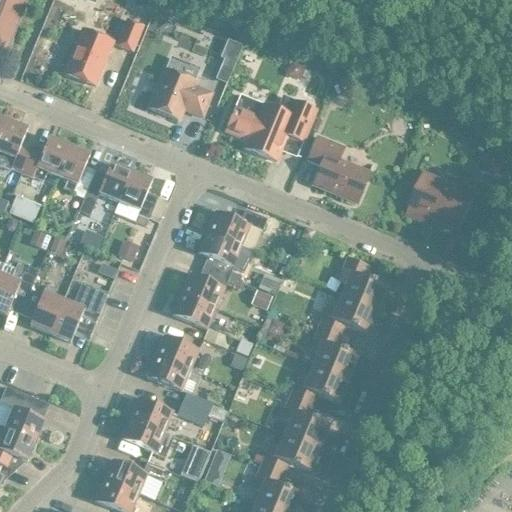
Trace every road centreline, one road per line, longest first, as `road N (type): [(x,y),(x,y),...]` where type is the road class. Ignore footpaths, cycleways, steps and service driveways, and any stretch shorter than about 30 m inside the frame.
road 1 (residential): [(324,511),(414,262),(198,174)]
road 2 (residential): [(113,392),(198,174)]
road 3 (residential): [(198,174),(0,94)]
road 4 (residential): [(19,511),(67,464),(113,392)]
road 5 (residential): [(113,392),(0,345)]
